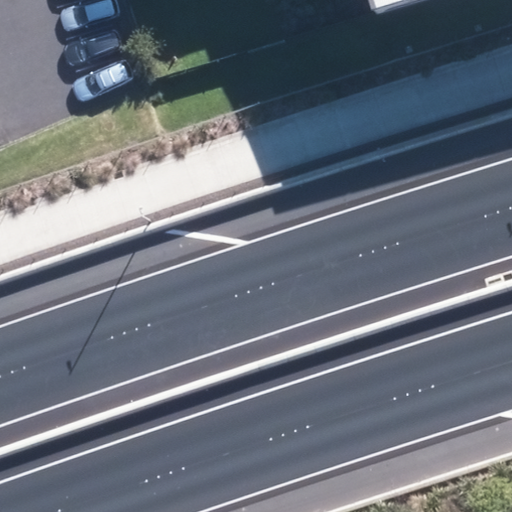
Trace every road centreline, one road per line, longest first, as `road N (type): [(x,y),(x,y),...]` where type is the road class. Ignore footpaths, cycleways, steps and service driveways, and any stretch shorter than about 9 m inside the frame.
road 1 (motorway): [(0,386),(511,216)]
road 2 (motorway): [(511,365),(79,511)]
